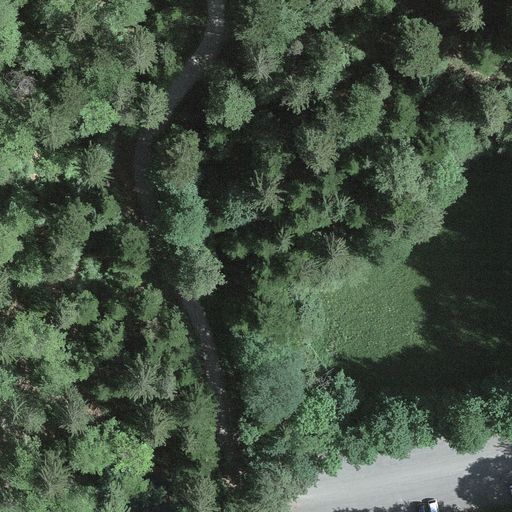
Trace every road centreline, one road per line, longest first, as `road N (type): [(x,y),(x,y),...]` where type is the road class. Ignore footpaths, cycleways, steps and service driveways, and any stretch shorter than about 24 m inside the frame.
road 1 (track): [(220,0),(217,44),(171,96),(144,163),(156,228),(205,333),(237,472)]
road 2 (track): [(237,472),(261,491),(289,494),(511,457)]
